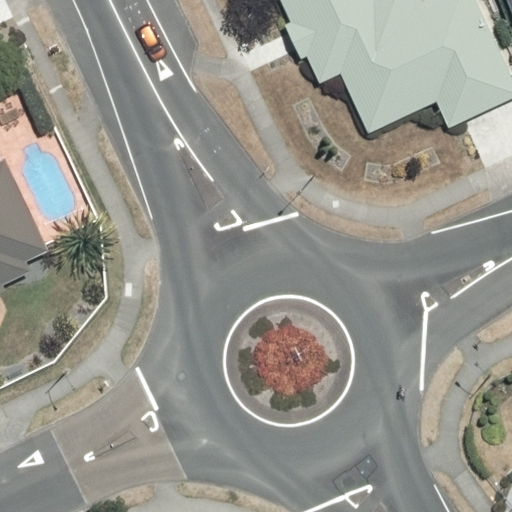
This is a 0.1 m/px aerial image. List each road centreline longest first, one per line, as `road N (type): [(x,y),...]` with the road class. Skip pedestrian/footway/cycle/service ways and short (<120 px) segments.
road 1 (tertiary): [(238,266),(110,0)]
road 2 (residential): [(191,405),(0,496)]
road 3 (tertiary): [(338,448),(272,463),(211,433),(191,405)]
road 4 (tertiary): [(238,266),(270,256),(335,268),(380,317)]
road 5 (tertiary): [(191,405),(181,374),(192,311),(238,266)]
road 6 (tertiary): [(380,317),(388,376),(362,429),(338,448)]
road 7 (residential): [(511,254),(380,317)]
